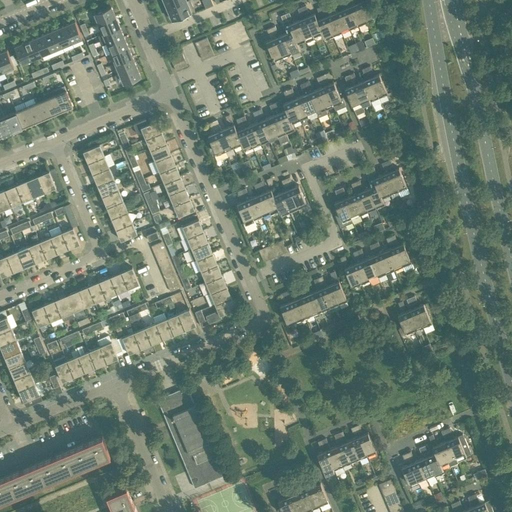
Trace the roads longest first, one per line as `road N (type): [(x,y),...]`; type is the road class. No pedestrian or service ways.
road 1 (secondary): [(428,0),(511,380)]
road 2 (secondary): [(511,259),(457,0)]
road 3 (residential): [(0,297),(98,250),(54,141)]
road 4 (residential): [(248,277),(259,323),(112,384)]
road 5 (residential): [(170,91),(248,277)]
road 6 (residential): [(164,511),(112,384)]
road 7 (residential): [(329,243),(308,176),(364,143)]
road 8 (residential): [(54,141),(170,91)]
